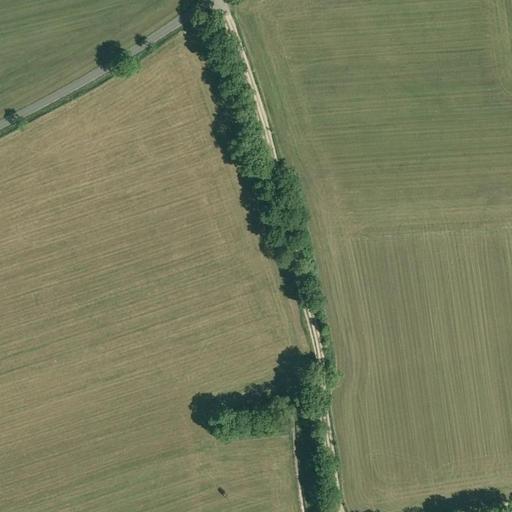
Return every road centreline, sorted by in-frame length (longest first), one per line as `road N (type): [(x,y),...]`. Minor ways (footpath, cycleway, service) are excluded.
road 1 (track): [(222,0),(267,131),(314,324),(341,511)]
road 2 (unclassified): [(0,125),(211,0)]
